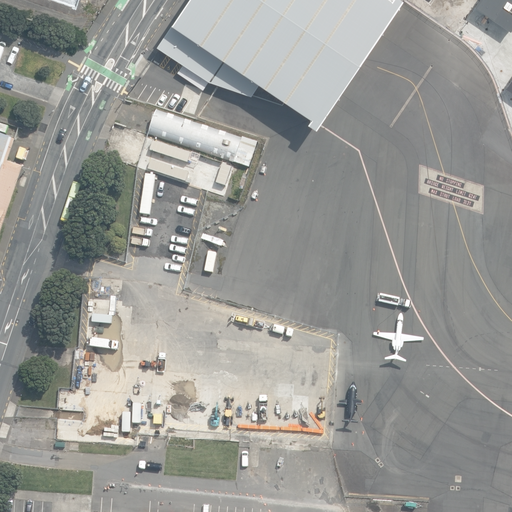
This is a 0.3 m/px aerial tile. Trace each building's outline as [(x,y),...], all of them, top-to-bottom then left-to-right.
[(368,59),(408,0),(190,0),(175,22),(263,82),(288,99),(318,118),(314,123),(322,128),(368,59)] [(470,0),(460,0),(455,7),(462,12),(470,0)] [(511,20),(511,16),(500,7),(492,19),(505,29),(511,20)] [(263,82),(175,22),(158,46),(183,64),(178,71),(204,89),(210,80),(219,83),(254,94),(263,82)] [(511,27),(500,43),(511,51),(511,27)] [(157,109),(149,134),(236,163),(251,168),(259,142),(193,120),(157,109)] [(14,136),(0,131),(0,236),(24,166),(6,160),(14,136)] [(147,137),(138,167),(208,191),(222,196),(226,197),(235,167),(147,137)] [(225,213),(215,211),(211,230),(220,232),(225,213)] [(217,236),(207,234),(202,256),(213,258),(217,236)] [(84,296),(77,387),(61,386),(57,440),(143,446),(147,392),(133,391),(140,301),(84,296)] [(217,338),(161,335),(156,437),(212,440),(217,338)]
